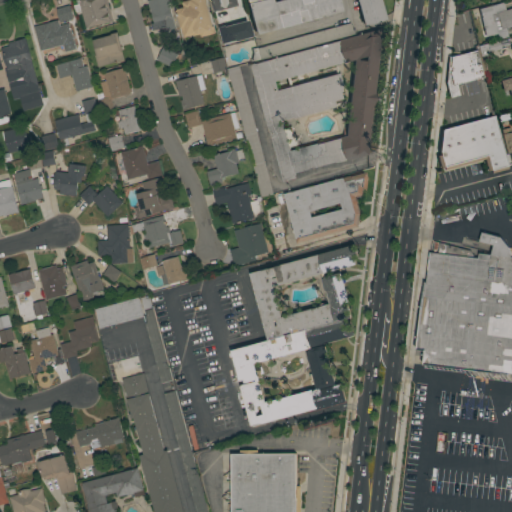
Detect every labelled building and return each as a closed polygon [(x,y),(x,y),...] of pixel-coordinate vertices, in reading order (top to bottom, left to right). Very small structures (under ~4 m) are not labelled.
[(106,0),(113,21),(87,29),(82,11),(75,13),(73,5),(80,3),(78,0),(106,0)] [(167,0),(175,29),(166,31),(165,27),(152,31),(151,24),(153,23),(147,1),(150,0),(167,0)] [(205,0),(215,33),(200,37),(200,34),(193,36),(193,35),(183,38),(175,8),(183,6),(182,2),(189,0),(205,0)] [(209,0),(234,0),(236,6),(213,12),(209,0)] [(254,35),(244,0),(336,0),(340,11),(254,35)] [(379,0),(384,20),(362,26),(355,0),(379,0)] [(502,3),(504,10),(511,8),(511,25),(504,28),(506,37),(497,39),(495,34),(485,36),(478,9),(502,3)] [(68,6),(72,19),(60,22),(56,9),(68,6)] [(234,17),(245,13),(249,26),(237,29),(234,17)] [(58,27),(61,26),(61,25),(65,23),(65,25),(68,24),(76,48),(65,52),(62,44),(40,51),(37,41),(45,39),(43,32),(58,27)] [(349,23),(352,30),(353,31),(353,32),(354,34),(250,62),(252,54),(251,49),(256,48),(256,49),(349,23)] [(295,173),(296,178),(283,182),(268,126),(267,127),(250,64),(336,42),(336,41),(379,29),(380,32),(365,155),(295,173)] [(111,35),(111,34),(117,32),(123,52),(122,52),(124,61),(117,63),(116,62),(97,68),(94,55),(96,55),(92,41),(111,35)] [(39,92),(40,98),(26,102),(25,97),(31,96),(29,88),(17,92),(14,81),(8,83),(5,71),(7,70),(1,48),(9,46),(8,43),(15,41),(24,38),(39,92)] [(473,46),(476,45),(477,47),(486,44),(497,41),(500,49),(488,52),(489,55),(480,57),(485,77),(481,78),(473,49),(473,46)] [(177,54),(171,67),(157,60),(162,47),(177,54)] [(482,79),(455,86),(458,96),(448,98),(445,84),(447,56),(473,49),(481,78),(482,79)] [(210,61),(223,58),(226,70),(213,74),(210,61)] [(70,71),(86,66),(92,87),(76,91),(70,71)] [(227,69),(239,66),(272,194),(261,197),(227,69)] [(113,109),(100,113),(97,101),(104,99),(100,83),(105,81),(103,74),(125,68),(125,70),(127,78),(128,79),(127,80),(129,89),(131,89),(132,93),(130,93),(131,94),(111,99),(113,109)] [(175,81),(180,79),(180,80),(201,75),(205,90),(200,91),(203,104),(182,110),(180,101),(182,100),(181,96),(179,97),(175,81)] [(511,76),(511,95),(509,96),(507,89),(501,91),(498,80),(511,76)] [(0,89),(0,117),(10,114),(2,89),(0,89)] [(81,102),(94,99),(98,112),(84,115),(81,102)] [(138,121),(140,120),(142,130),(124,135),(122,128),(118,129),(117,122),(121,121),(118,110),(134,106),(138,121)] [(229,114),(234,113),(238,128),(234,129),(235,134),(241,132),(242,137),(215,145),(215,146),(207,148),(206,143),(205,143),(203,137),(205,136),(201,124),(188,128),(184,115),(198,111),(198,112),(200,111),(201,115),(199,116),(200,120),(201,120),(201,121),(229,113),(229,114)] [(74,136),(74,137),(72,138),(71,137),(67,138),(69,145),(61,147),(60,140),(59,140),(54,121),(78,114),(80,124),(92,121),(95,130),(74,136)] [(492,116),(506,169),(490,173),(489,171),(486,172),(483,159),(442,170),(441,168),(439,168),(436,156),(438,155),(437,152),(440,130),(492,116)] [(24,127),(28,142),(31,141),(32,147),(8,154),(3,132),(24,127)] [(511,151),(507,153),(505,153),(501,135),(511,131),(511,151)] [(58,146),(44,150),(40,137),(54,133),(58,146)] [(120,135),(124,148),(111,152),(107,139),(120,135)] [(147,164),(158,161),(162,175),(148,180),(146,174),(128,180),(126,174),(121,175),(116,160),(122,159),(120,153),(137,148),(137,147),(142,146),(147,164)] [(214,159),(213,156),(230,151),(230,150),(235,149),(235,152),(241,150),(244,160),(238,162),(238,163),(235,164),(238,173),(221,178),(222,182),(210,185),(206,172),(216,169),(214,159)] [(55,164),(43,167),(41,153),(52,151),(55,164)] [(13,174),(30,170),(27,157),(40,155),(42,168),(32,170),(34,176),(31,177),(32,180),(37,178),(40,186),(41,186),(43,190),(41,191),(43,198),(35,200),(21,205),(13,174)] [(68,173),(68,172),(67,172),(68,166),(69,164),(86,166),(85,173),(84,173),(83,177),(81,177),(81,183),(78,183),(76,196),(59,194),(60,190),(54,190),(54,186),(53,185),(54,174),(55,174),(56,172),(68,173)] [(297,244),(283,194),(363,172),(364,178),(362,195),(356,197),(360,213),(358,227),(297,244)] [(152,214),(152,215),(137,219),(134,209),(139,207),(135,194),(144,192),(141,183),(165,176),(174,209),(169,210),(168,209),(152,214)] [(0,182),(9,180),(18,213),(16,213),(7,215),(4,216),(4,215),(0,216),(0,182)] [(232,224),(226,202),(216,205),(213,192),(224,188),(225,190),(248,183),(251,194),(248,195),(250,202),(258,200),(262,215),(232,224)] [(122,203),(107,217),(93,202),(88,206),(79,196),(89,186),(97,195),(107,186),(122,203)] [(163,216),(166,227),(168,227),(170,233),(179,230),(183,243),(169,246),(168,242),(149,247),(146,237),(145,238),(145,235),(146,234),(144,230),(133,233),(131,225),(142,222),(163,216)] [(234,230),(260,223),(268,252),(255,256),(256,260),(234,266),(230,251),(239,248),(234,230)] [(129,249),(132,248),(133,263),(112,264),(111,255),(98,256),(97,241),(108,241),(107,226),(128,225),(129,249)] [(511,374),(508,374),(508,375),(423,365),(425,351),(416,350),(424,282),(426,283),(429,253),(437,254),(438,243),(470,251),(473,255),(472,258),(478,259),(478,254),(490,255),(493,245),(479,242),(482,232),(500,238),(508,248),(509,249),(511,248),(511,251),(511,255),(511,256),(511,258),(511,257),(511,374)] [(251,274),(354,246),(356,256),(354,256),(356,264),(274,287),(282,318),(330,305),(323,279),(324,278),(324,277),(341,273),(348,301),(347,302),(351,318),(343,320),(269,341),(251,274)] [(154,255),(157,266),(143,270),(140,258),(154,255)] [(178,257),(180,266),(184,265),(188,280),(183,281),(182,280),(168,284),(165,274),(158,276),(156,267),(163,265),(162,261),(178,257)] [(103,289),(92,293),(93,297),(83,301),(70,267),(86,261),(88,264),(93,262),(103,289)] [(114,282),(103,275),(104,274),(102,273),(108,265),(109,266),(109,264),(121,272),(114,282)] [(65,288),(66,294),(46,300),(38,270),(56,266),(57,269),(62,268),(64,273),(65,275),(64,275),(67,285),(62,287),(62,289),(65,288)] [(13,294),(8,275),(30,269),(35,288),(13,294)] [(8,305),(0,307),(0,277),(1,277),(8,305)] [(66,298),(78,294),(82,306),(71,310),(66,298)] [(139,298),(143,316),(145,315),(140,298),(149,296),(152,307),(152,306),(172,380),(161,383),(144,317),(100,329),(95,309),(139,298)] [(33,303),(44,300),(48,314),(36,317),(33,303)] [(11,327),(0,330),(0,317),(8,315),(11,327)] [(99,341),(90,343),(91,347),(76,351),(77,355),(64,359),(60,344),(71,342),(68,332),(75,331),(73,322),(92,317),(99,341)] [(343,320),(344,321),(350,319),(354,336),(311,348),(312,348),(254,364),(258,376),(259,376),(266,403),(269,402),(312,390),(313,391),(317,390),(315,382),(312,382),(310,382),(310,380),(311,380),(310,375),(312,374),(307,353),(309,352),(308,350),(324,346),(325,346),(326,346),(336,385),(335,385),(335,386),(342,384),(347,402),(318,409),(252,426),(241,386),(245,385),(244,380),(240,381),(231,351),(269,341),(343,320)] [(57,350),(60,349),(64,363),(56,366),(53,356),(44,359),(47,369),(32,374),(28,360),(34,359),(30,341),(38,339),(36,331),(48,327),(51,336),(53,335),(57,350)] [(14,340),(1,343),(0,339),(0,331),(11,328),(14,340)] [(30,374),(10,379),(6,362),(1,363),(0,358),(0,349),(13,346),(14,350),(22,348),(23,352),(24,352),(30,374)] [(89,511),(82,483),(138,468),(144,490),(134,493),(134,494),(127,496),(127,495),(117,497),(116,493),(105,496),(107,504),(116,502),(117,508),(114,509),(114,511),(154,511),(139,456),(143,455),(134,418),(131,419),(130,415),(131,414),(121,379),(143,373),(164,451),(167,450),(183,511),(89,511)] [(195,511),(164,394),(175,391),(207,511),(195,511)] [(103,422),(103,421),(118,417),(123,437),(123,438),(123,440),(122,440),(122,442),(114,444),(113,444),(101,447),(100,446),(91,448),(90,444),(80,447),(76,432),(95,427),(95,425),(103,422)] [(20,436),(19,435),(23,434),(24,435),(41,431),(45,446),(29,450),(31,460),(23,463),(25,471),(16,473),(13,463),(2,466),(0,458),(0,446),(7,444),(7,440),(20,436)] [(231,511),(231,454),(240,454),(240,450),(258,450),(258,454),(296,454),(296,486),(301,486),(301,511),(231,511)] [(38,463),(64,455),(69,473),(71,472),(76,490),(61,494),(56,477),(45,480),(43,477),(42,477),(38,463)] [(0,474),(8,503),(0,505),(0,474)] [(12,511),(9,497),(18,495),(17,492),(29,489),(30,491),(41,488),(45,503),(43,504),(45,511),(12,511)]
